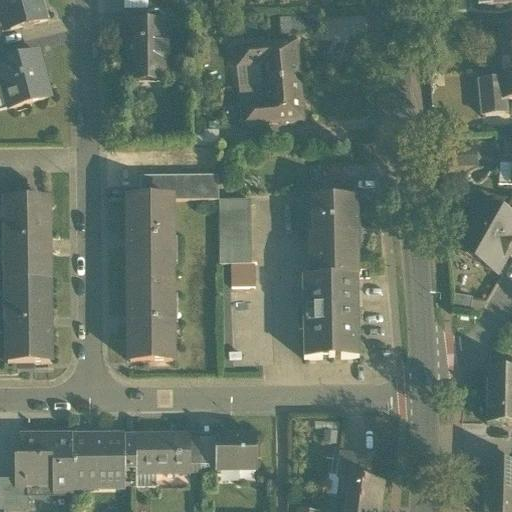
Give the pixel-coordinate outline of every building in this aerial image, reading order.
[(0,0),(0,5),(3,5),(10,31),(44,22),(38,0),(0,0)] [(146,0),(122,0),(123,14),(146,14),(146,0)] [(146,0),(146,14),(159,14),(182,13),(182,0),(146,0)] [(511,0),(477,0),(478,8),(511,4),(511,0)] [(168,29),(189,29),(189,13),(182,13),(159,14),(159,28),(168,28),(168,29)] [(278,20),(279,38),(320,34),(319,16),(278,20)] [(128,88),(168,88),(168,82),(168,29),(168,28),(159,28),(126,28),(126,48),(128,48),(128,82),(128,88)] [(511,33),(497,35),(500,70),(511,68),(511,33)] [(260,68),(262,87),(299,84),(295,43),(234,48),(236,70),(260,68)] [(9,110),(10,111),(50,100),(37,55),(6,63),(0,64),(0,68),(11,109),(9,110)] [(239,89),(258,87),(262,87),(260,68),(236,70),(238,89),(239,89)] [(511,68),(500,70),(501,82),(503,103),(504,103),(511,101),(511,68)] [(505,109),(504,103),(503,103),(501,82),(479,84),(482,111),(505,109)] [(303,123),(299,84),(262,87),(264,107),(260,107),(241,109),(240,109),(241,129),(303,123)] [(241,109),(260,107),(258,87),(239,89),(241,109)] [(505,115),(505,109),(482,111),(482,117),(505,115)] [(444,138),(458,137),(456,117),(442,118),(444,138)] [(192,147),(219,146),(219,133),(191,133),(192,147)] [(450,148),(450,167),(477,167),(477,147),(450,148)] [(498,184),(511,186),(511,173),(511,166),(500,165),(498,184)] [(319,192),(342,192),(342,168),(319,168),(319,192)] [(217,203),(219,203),(219,178),(216,178),(140,179),(140,203),(172,203),(172,204),(217,203)] [(14,204),(14,203),(14,180),(0,180),(0,204),(5,205),(5,204),(14,204)] [(26,180),(14,180),(14,203),(26,203),(26,180)] [(310,238),(311,281),(359,280),(358,201),(317,201),(317,238),(313,238),(310,238)] [(131,365),(173,365),(172,204),(172,203),(140,203),(129,203),(130,240),(127,240),(127,249),(130,249),(131,317),(128,317),(128,326),(131,326),(131,365)] [(251,203),(219,203),(219,267),(231,267),(251,267),(251,203)] [(6,285),(7,285),(49,285),(48,251),(50,251),(50,241),(48,241),(48,204),(14,204),(5,204),(5,205),(6,285)] [(511,221),(481,204),(467,228),(509,252),(511,246),(511,221)] [(496,275),(509,252),(467,228),(454,252),(496,275)] [(232,290),(255,290),(255,267),(251,267),(231,267),(232,290)] [(361,360),(359,280),(311,281),(303,281),(304,311),(304,331),(305,361),(361,360)] [(49,318),(49,285),(7,285),(8,365),(51,365),(50,328),(53,328),(53,318),(49,318)] [(453,298),(453,313),(470,314),(471,299),(453,298)] [(487,398),(511,399),(511,371),(487,371),(487,398)] [(511,399),(487,398),(486,426),(511,426),(511,399)] [(325,433),(323,446),(335,448),(337,435),(325,433)] [(188,438),(136,439),(136,477),(157,476),(188,476),(188,466),(188,445),(188,438)] [(72,440),(72,444),(72,491),(96,491),(96,481),(122,481),(122,491),(136,491),(136,477),(136,439),(72,440)] [(216,466),(216,475),(256,473),(255,439),(215,440),(215,446),(216,466)] [(53,491),(72,491),(72,444),(59,444),(59,440),(52,440),(52,443),(42,443),(42,440),(20,440),(20,482),(22,482),(22,496),(28,496),(53,496),(53,491)] [(188,466),(200,466),(200,446),(200,445),(188,445),(188,466)] [(215,446),(200,446),(200,466),(200,467),(216,466),(215,446)] [(339,452),(338,463),(365,467),(366,456),(339,452)] [(362,481),(365,467),(338,463),(335,479),(342,480),(343,478),(362,481)] [(485,494),(511,494),(511,466),(485,466),(486,468),(485,494)] [(136,477),(136,491),(157,490),(157,476),(136,477)] [(342,480),(335,479),(328,478),(325,497),(340,499),(340,496),(342,480)] [(348,497),(345,511),(378,511),(383,484),(362,481),(343,478),(342,480),(340,496),(348,497)] [(0,511),(28,511),(28,496),(22,496),(22,482),(20,482),(0,481),(0,511)] [(96,481),(96,491),(122,491),(122,481),(96,481)] [(511,511),(511,494),(485,494),(484,511),(511,511)]
